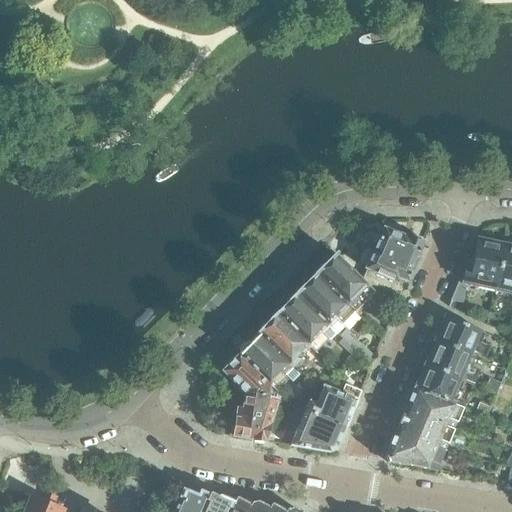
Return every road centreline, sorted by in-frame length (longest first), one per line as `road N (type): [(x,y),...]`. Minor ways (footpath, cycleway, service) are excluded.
road 1 (residential): [(474,188),(356,188),(321,202),(128,399)]
road 2 (residential): [(345,486),(474,188)]
road 3 (residential): [(345,486),(193,456),(128,399)]
road 4 (residential): [(507,511),(345,486)]
road 5 (residential): [(128,399),(103,417),(61,428),(0,416)]
